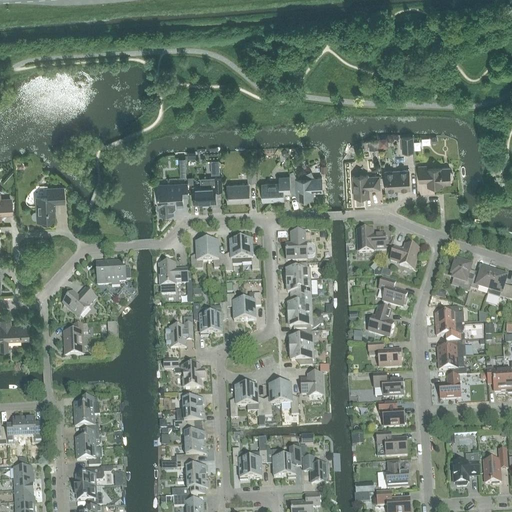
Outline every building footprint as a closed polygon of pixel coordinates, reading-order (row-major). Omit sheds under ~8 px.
[(402,137),(402,153),(414,152),(413,137),(402,137)] [(427,181),(428,186),(443,185),(443,183),(451,183),(450,180),(452,179),(453,177),(453,174),(452,172),(450,171),(450,168),(442,168),(427,169),(427,166),(419,167),(420,182),(427,181)] [(385,172),(386,191),(388,190),(388,192),(395,191),(396,190),(410,189),(409,170),(385,172)] [(293,171),(290,173),(291,187),(296,187),(297,199),(313,198),(313,192),(317,192),(318,194),(322,192),(323,192),(322,178),(297,179),(293,171)] [(353,176),(354,197),(369,196),(369,189),(380,189),(379,177),(368,177),(368,175),(353,176)] [(262,185),(263,201),(284,200),(283,193),(290,192),(290,177),(279,178),(280,184),(262,185)] [(215,186),(193,187),(194,204),(216,203),(216,191),(222,191),(222,178),(215,179),(215,186)] [(183,196),(188,195),(188,184),(162,186),(162,193),(158,194),(159,206),(161,206),(161,215),(172,214),(172,211),(177,205),(183,205),(183,196)] [(227,186),(228,202),(250,201),(249,184),(227,186)] [(37,197),(38,212),(35,212),(34,212),(33,213),(32,214),(32,215),(32,216),(32,217),(32,218),(33,218),(33,219),(34,219),(35,220),(38,220),(38,221),(42,221),(42,222),(50,222),(50,220),(54,220),(53,203),(63,202),(63,203),(64,203),(63,188),(47,188),(47,197),(37,197)] [(0,214),(11,214),(11,200),(0,200),(0,214)] [(358,232),(359,253),(374,252),(374,251),(386,250),(385,235),(373,236),(373,231),(358,232)] [(313,246),(307,247),(306,245),(305,234),(291,234),(292,245),(286,246),(287,261),(307,260),(307,258),(313,258),(315,256),(315,248),(313,246)] [(241,242),(242,265),(252,264),(252,271),(260,271),(259,249),(258,248),(253,248),(252,239),(244,240),(244,241),(241,242)] [(226,273),(233,272),(233,266),(242,265),(241,242),(238,242),(238,240),(230,240),(231,256),(225,256),(226,269),(226,273)] [(214,269),(226,269),(225,256),(219,257),(218,241),(210,241),(210,243),(207,243),(208,262),(213,262),(214,269)] [(203,262),(208,262),(207,243),(204,243),(204,242),(196,242),(197,258),(191,258),(192,271),(203,270),(203,262)] [(404,252),(401,251),(401,250),(394,248),(390,261),(400,264),(399,266),(413,270),(420,250),(406,246),(404,252)] [(458,267),(455,266),(452,276),(455,276),(451,287),(469,293),(471,289),(474,277),(468,275),(471,267),(467,266),(465,264),(462,262),(460,264),(459,263),(458,267)] [(103,264),(104,266),(98,267),(98,265),(97,265),(98,285),(112,284),(112,287),(120,286),(120,282),(126,282),(126,280),(130,280),(130,271),(125,271),(125,270),(125,264),(115,264),(115,265),(111,265),(111,263),(103,264)] [(373,272),(379,266),(376,263),(370,269),(373,272)] [(287,271),(287,282),(310,281),(309,270),(308,270),(308,264),(295,265),(296,271),(287,271)] [(159,266),(160,287),(161,287),(162,295),(176,294),(175,286),(176,286),(176,284),(188,283),(188,270),(176,271),(175,265),(159,266)] [(478,287),(489,291),(494,274),(493,272),(489,271),(487,272),(482,271),(480,279),(474,277),(471,289),(477,291),(478,287)] [(495,275),(494,274),(489,291),(488,295),(499,299),(499,298),(508,301),(511,288),(504,286),(506,278),(502,277),(501,275),(497,274),(495,275)] [(379,290),(386,292),(383,302),(403,308),(404,306),(406,307),(408,299),(407,299),(407,300),(406,299),(407,294),(394,290),(396,283),(382,279),(379,290)] [(290,293),(290,299),(309,298),(309,292),(310,292),(310,281),(287,282),(288,293),(290,293)] [(89,307),(96,299),(86,290),(79,298),(74,293),(63,304),(80,319),(90,308),(89,307)] [(254,302),(244,303),(245,322),(256,321),(256,307),(261,307),(261,294),(253,295),(254,302)] [(227,296),(227,304),(228,309),(233,308),(234,322),(245,322),(244,303),(235,303),(234,296),(227,296)] [(288,305),(289,316),(311,315),(311,304),(310,304),(309,298),(290,299),(291,305),(288,305)] [(211,308),(211,316),(212,335),(215,335),(215,337),(223,336),(222,321),(228,321),(228,309),(227,304),(220,304),(220,310),(211,310),(211,308)] [(212,335),(211,316),(201,317),(201,305),(193,306),(194,322),(200,322),(201,338),(209,337),(209,335),(212,335)] [(389,322),(392,312),(379,308),(376,318),(373,317),(368,332),(389,338),(394,324),(389,322)] [(447,314),(435,315),(436,326),(456,325),(455,318),(459,318),(459,308),(447,309),(447,314)] [(298,327),(298,333),(311,332),(311,326),(312,326),(311,315),(289,316),(290,327),(298,327)] [(193,341),(192,319),(185,319),(185,329),(170,329),(171,342),(167,342),(167,348),(171,348),(171,349),(186,349),(186,342),(193,341)] [(0,325),(0,351),(8,351),(8,341),(29,340),(28,325),(13,325),(13,326),(11,326),(11,320),(0,320),(1,326),(0,325)] [(116,324),(108,324),(109,339),(117,339),(116,324)] [(65,333),(66,356),(84,355),(83,334),(88,334),(88,325),(74,326),(75,326),(75,333),(65,333)] [(462,325),(461,325),(456,325),(436,326),(437,337),(446,337),(447,343),(449,342),(465,341),(464,335),(463,335),(463,333),(464,332),(464,330),(464,328),(462,327),(462,325)] [(290,339),(291,350),(313,349),(313,338),(311,338),(311,332),(298,333),(299,339),(290,339)] [(438,360),(458,359),(466,358),(465,341),(449,342),(449,348),(437,349),(438,360)] [(369,357),(379,357),(379,369),(401,367),(401,359),(403,359),(403,352),(401,352),(400,350),(383,352),(382,345),(368,346),(369,357)] [(313,349),(291,350),(291,361),(300,361),(300,367),(313,366),(312,360),(314,360),(313,349)] [(458,359),(438,360),(439,371),(450,370),(451,376),(467,375),(466,369),(459,369),(458,359)] [(164,362),(165,370),(176,370),(176,375),(183,375),(183,389),(201,388),(201,381),(205,380),(205,372),(201,372),(200,367),(179,368),(178,361),(164,362)] [(329,365),(320,366),(321,374),(329,373),(329,365)] [(487,368),(488,386),(494,386),(494,393),(506,392),(504,371),(494,371),(493,368),(487,368)] [(383,388),(383,397),(403,396),(402,380),(387,381),(386,375),(374,375),(374,389),(383,388)] [(308,383),(301,383),(302,395),(309,395),(309,398),(323,397),(322,376),(308,376),(308,383)] [(440,386),(441,402),(441,400),(461,399),(459,378),(447,379),(448,386),(440,386)] [(270,400),(264,401),(265,417),(272,417),(272,405),(281,405),(280,386),(278,386),(277,384),(269,385),(270,400)] [(283,386),(280,386),(281,405),(291,404),(292,416),(299,415),(298,399),(292,399),(291,384),(283,384),(283,386)] [(246,388),(247,406),(248,413),(257,412),(258,417),(265,417),(264,401),(258,401),(257,385),(249,386),(249,388),(246,388)] [(247,406),(246,388),(244,388),(243,386),(235,386),(236,402),(230,402),(231,419),(238,418),(238,407),(247,406)] [(183,401),(184,412),(203,411),(203,407),(204,406),(204,400),(193,400),(193,394),(178,395),(179,401),(183,401)] [(98,405),(98,399),(79,400),(79,406),(74,406),(75,417),(95,416),(100,416),(100,405),(98,405)] [(383,413),(384,427),(399,426),(399,425),(406,425),(406,418),(404,418),(403,410),(397,411),(396,404),(379,405),(379,413),(383,413)] [(184,412),(177,412),(178,423),(175,423),(175,429),(180,429),(195,428),(200,428),(199,422),(205,422),(205,415),(203,415),(203,411),(184,412)] [(87,427),(87,433),(99,432),(99,426),(95,426),(95,416),(75,417),(75,428),(87,427)] [(43,444),(42,426),(36,426),(36,418),(24,419),(25,439),(32,439),(32,445),(43,444)] [(7,430),(8,446),(19,446),(19,439),(25,439),(24,419),(13,419),(13,427),(7,428),(7,430)] [(1,420),(0,420),(0,446),(8,446),(7,430),(1,430),(1,420)] [(185,435),(185,446),(205,445),(205,440),(206,440),(206,434),(195,434),(195,428),(180,429),(180,435),(185,435)] [(84,439),(82,439),(76,440),(77,450),(96,449),(96,448),(98,448),(100,447),(101,445),(101,443),(101,441),(100,439),(99,432),(87,433),(84,433),(84,439)] [(377,446),(385,445),(386,457),(407,456),(406,439),(391,440),(391,434),(377,434),(377,446)] [(176,457),(177,463),(196,462),(196,456),(207,456),(206,449),(205,449),(205,445),(185,446),(186,456),(176,457)] [(96,449),(77,450),(77,461),(89,461),(89,467),(101,466),(101,460),(103,460),(102,455),(97,456),(96,449)] [(251,479),(250,461),(241,461),(240,450),(233,450),(233,467),(239,466),(240,482),(248,481),(248,480),(251,479)] [(284,459),(285,478),(288,478),(288,479),(296,479),(296,468),(302,468),(301,451),(290,451),(289,459),(284,459)] [(484,462),(485,484),(492,484),(492,486),(499,485),(499,483),(501,483),(500,470),(507,469),(506,451),(499,451),(500,461),(484,462)] [(267,465),(267,452),(259,453),(260,456),(257,456),(255,458),(255,460),(250,461),(251,479),(262,479),(262,465),(267,465)] [(279,452),(267,452),(267,465),(273,465),(274,478),(285,478),(284,459),(279,459),(279,452)] [(454,484),(455,484),(457,487),(466,486),(468,483),(469,483),(469,478),(479,477),(478,463),(478,456),(466,457),(467,463),(452,464),(454,484)] [(311,472),(311,485),(328,484),(327,466),(315,467),(315,459),(303,460),(304,472),(311,472)] [(187,469),(187,480),(207,479),(206,474),(208,474),(207,468),(197,468),(196,462),(177,463),(177,469),(187,469)] [(400,470),(400,463),(388,463),(389,474),(386,474),(380,474),(381,489),(387,488),(387,489),(409,487),(408,472),(400,473),(400,470)] [(14,469),(14,481),(33,480),(33,468),(14,469)] [(75,483),(75,489),(96,488),(96,482),(102,481),(104,479),(104,474),(104,476),(102,476),(101,470),(89,470),(90,476),(76,477),(76,483),(75,483)] [(183,497),(191,497),(198,496),(205,496),(205,490),(208,490),(208,483),(207,483),(207,479),(187,480),(188,490),(183,491),(183,497)] [(14,481),(15,492),(34,491),(33,480),(14,481)] [(374,484),(356,485),(356,494),(374,493),(374,484)] [(96,488),(75,489),(76,495),(77,495),(77,501),(91,500),(91,506),(103,506),(102,495),(97,495),(96,488)] [(15,492),(16,504),(34,503),(34,491),(15,492)] [(377,494),(378,506),(388,506),(387,511),(410,511),(410,499),(391,500),(391,493),(377,494)] [(313,511),(313,508),(320,507),(320,496),(306,497),(306,503),(291,504),(291,511),(313,511)] [(183,497),(174,497),(174,507),(186,506),(186,511),(202,511),(202,502),(191,503),(191,497),(183,497)] [(16,504),(16,511),(34,511),(34,503),(16,504)]
